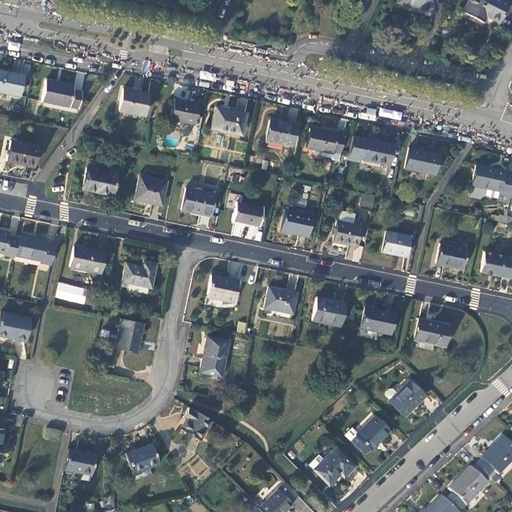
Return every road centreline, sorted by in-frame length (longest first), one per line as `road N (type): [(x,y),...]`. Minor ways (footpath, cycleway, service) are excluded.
road 1 (residential): [(511,308),(190,239)]
road 2 (residential): [(190,239),(166,392),(151,409),(111,426),(70,424),(31,409),(30,386)]
road 3 (secondary): [(200,58),(483,119)]
road 4 (residential): [(511,375),(363,511)]
road 5 (residential): [(190,239),(0,201)]
road 6 (secondary): [(200,58),(128,31),(41,17),(13,22)]
road 7 (secondary): [(13,22),(123,56),(200,58)]
